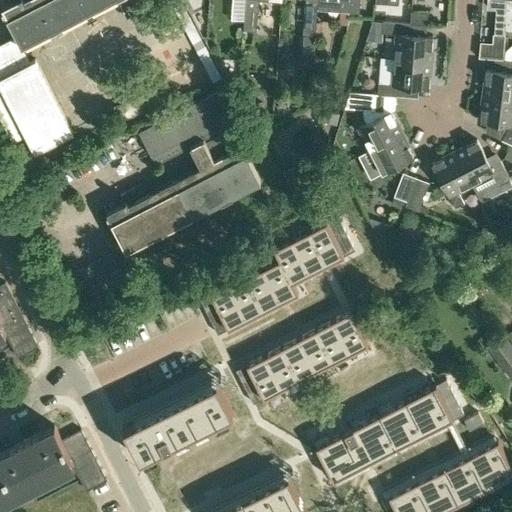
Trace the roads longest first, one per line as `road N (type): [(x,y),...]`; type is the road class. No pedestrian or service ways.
road 1 (residential): [(72,371),(0,230)]
road 2 (residential): [(145,511),(72,371)]
road 3 (residential): [(427,136),(456,90),(463,0)]
